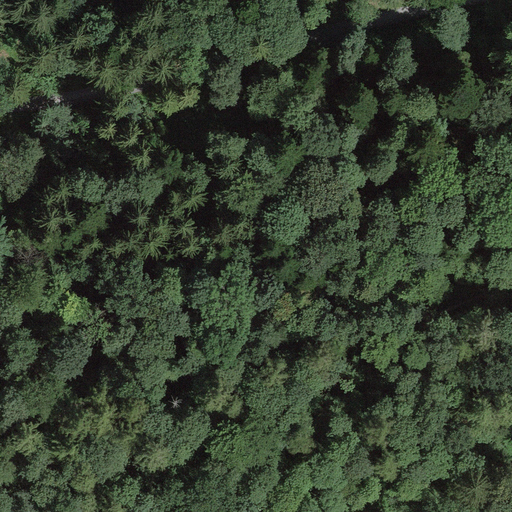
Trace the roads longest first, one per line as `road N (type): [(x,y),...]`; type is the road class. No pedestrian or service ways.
road 1 (track): [(0,106),(101,92),(474,0)]
road 2 (track): [(0,251),(57,409)]
